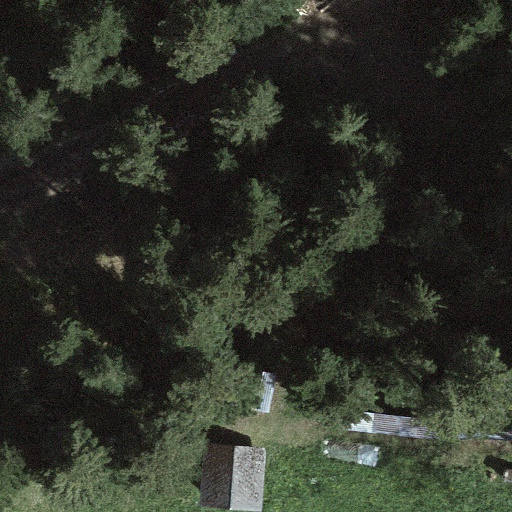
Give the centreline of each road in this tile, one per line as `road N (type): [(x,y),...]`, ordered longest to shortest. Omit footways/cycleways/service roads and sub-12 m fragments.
road 1 (track): [(353,0),(154,117),(0,192)]
road 2 (track): [(154,117),(511,151)]
